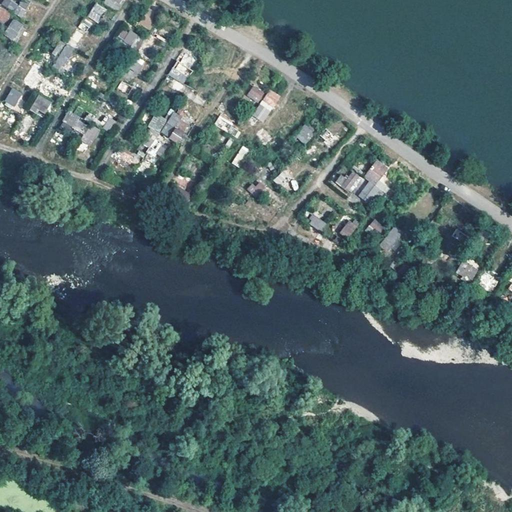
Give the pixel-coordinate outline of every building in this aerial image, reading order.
[(22,0),(15,13),(21,16),(32,0),(22,0)] [(108,7),(98,1),(88,16),(99,22),(108,7)] [(159,18),(147,11),(139,22),(152,29),(159,18)] [(92,22),(84,18),(80,25),(87,30),(92,22)] [(25,24),(17,19),(7,34),(16,39),(25,24)] [(62,41),(68,45),(76,32),(70,28),(62,41)] [(139,34),(132,29),(125,41),(132,46),(139,34)] [(76,32),(68,45),(74,49),(83,36),(76,32)] [(0,66),(12,48),(0,40),(0,66)] [(59,60),(61,57),(68,45),(62,41),(55,51),(58,54),(55,58),(59,60)] [(74,49),(68,45),(61,57),(67,61),(74,49)] [(195,69),(179,58),(170,74),(186,83),(195,69)] [(43,66),(36,61),(23,81),(30,85),(43,66)] [(129,68),(138,73),(142,65),(133,61),(129,68)] [(131,77),(125,73),(122,77),(129,81),(131,77)] [(215,85),(203,77),(197,87),(208,94),(215,85)] [(121,81),(117,88),(125,92),(129,85),(121,81)] [(265,90),(254,83),(248,93),(259,100),(265,90)] [(25,93),(14,86),(6,98),(8,99),(6,104),(15,109),(25,93)] [(110,97),(101,92),(98,96),(107,101),(110,97)] [(53,103),(40,94),(32,108),(44,116),(53,103)] [(279,99),(272,94),(268,100),(275,104),(279,99)] [(67,123),(86,134),(92,124),(87,120),(93,111),(82,104),(74,117),(72,116),(67,123)] [(176,110),(170,106),(167,110),(173,114),(176,110)] [(114,114),(108,110),(105,115),(111,119),(114,114)] [(164,131),(170,123),(168,122),(170,119),(158,113),(151,124),(164,131)] [(233,122),(220,114),(216,122),(237,135),(240,129),(234,124),(233,122)] [(111,119),(105,115),(99,123),(106,127),(111,119)] [(67,123),(64,121),(60,128),(82,141),(83,139),(86,134),(67,123)] [(175,126),(170,123),(164,131),(159,138),(163,142),(175,126)] [(92,124),(86,134),(83,139),(87,142),(97,127),(92,124)] [(315,131),(308,125),(301,132),(309,138),(315,131)] [(149,147),(146,152),(154,157),(162,143),(148,135),(143,144),(149,147)] [(283,145),(275,137),(269,145),(276,152),(283,145)] [(231,163),(238,167),(249,149),(243,145),(231,163)] [(143,161),(124,149),(118,158),(138,169),(143,161)] [(369,172),(373,166),(362,156),(356,163),(369,172)] [(276,164),(272,157),(267,160),(271,166),(276,164)] [(381,158),(373,166),(369,172),(368,174),(371,177),(365,186),(376,194),(383,186),(379,182),(391,167),(381,158)] [(164,166),(157,162),(153,168),(160,172),(164,166)] [(364,173),(357,167),(342,184),(350,190),(364,173)] [(275,182),(282,185),(286,174),(279,172),(275,182)] [(256,198),(266,187),(257,180),(248,191),(256,198)] [(188,189),(177,183),(171,192),(189,201),(197,190),(191,186),(188,189)] [(273,211),(262,202),(258,207),(269,215),(273,211)] [(307,224),(323,231),(327,222),(311,215),(307,224)] [(411,222),(404,216),(384,241),(392,247),(411,222)] [(390,229),(376,218),(368,228),(377,235),(382,230),(386,233),(390,229)] [(470,236),(457,229),(453,235),(467,243),(470,236)] [(352,236),(347,232),(341,240),(345,243),(352,236)] [(403,261),(397,256),(391,264),(396,268),(403,261)] [(471,282),(478,267),(462,259),(455,274),(471,282)] [(496,275),(487,269),(482,276),(492,282),(496,275)] [(492,282),(482,276),(478,284),(489,289),(492,282)]
